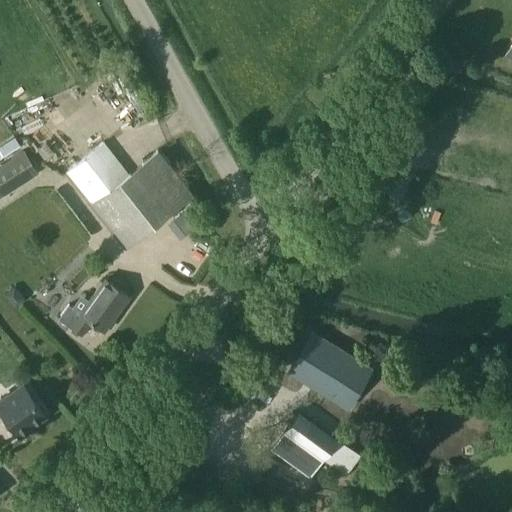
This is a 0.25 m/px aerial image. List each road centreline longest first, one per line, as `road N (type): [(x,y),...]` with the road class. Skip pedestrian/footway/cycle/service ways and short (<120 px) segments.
road 1 (unclassified): [(66,511),(260,230)]
road 2 (unclassified): [(260,230),(424,0)]
road 3 (unclassified): [(260,230),(133,0)]
